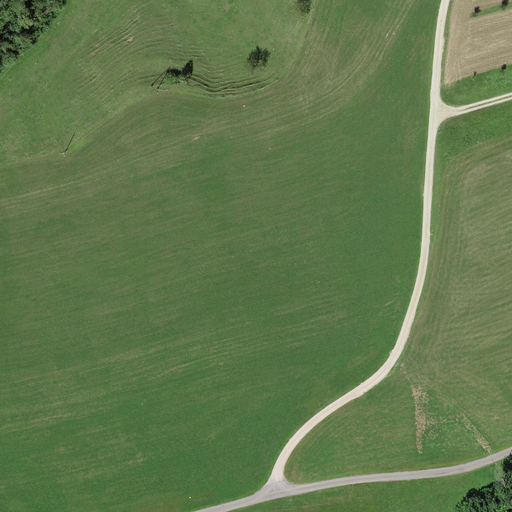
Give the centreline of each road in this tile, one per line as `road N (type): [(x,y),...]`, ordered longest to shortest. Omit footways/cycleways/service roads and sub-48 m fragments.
road 1 (track): [(273,493),(281,456),(297,433),(364,386),(392,355),(418,280),(443,0)]
road 2 (track): [(511,449),(199,511)]
